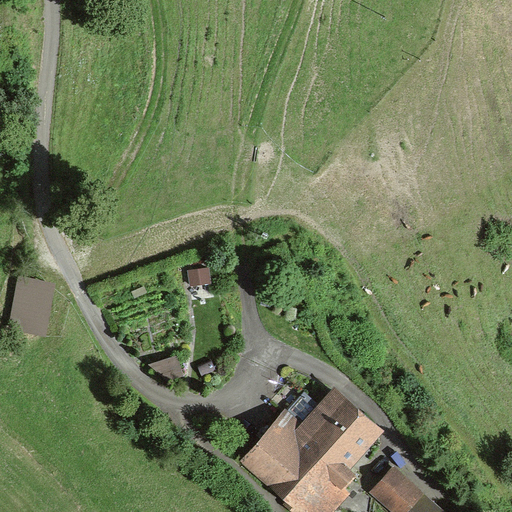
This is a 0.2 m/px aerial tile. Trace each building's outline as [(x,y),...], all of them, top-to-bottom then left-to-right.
[(209,268),(187,271),(189,286),(211,283),(209,268)] [(57,283),(19,275),(8,329),(46,337),(57,283)] [(178,354),(148,364),(172,379),(185,375),(178,354)] [(294,420),(255,465),(309,511),(339,511),(403,438),(349,391),(311,435),(294,420)] [(447,511),(402,474),(377,504),(387,511),(447,511)]
